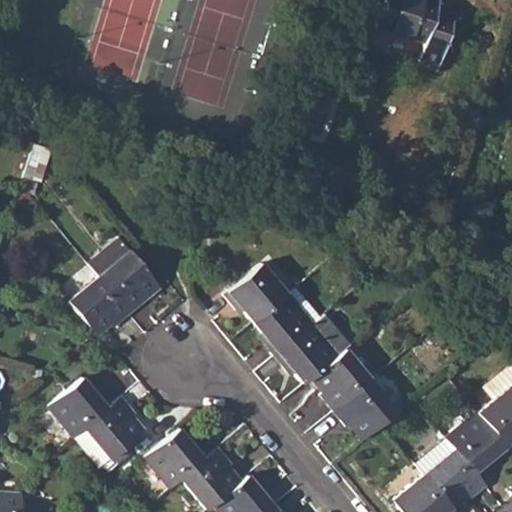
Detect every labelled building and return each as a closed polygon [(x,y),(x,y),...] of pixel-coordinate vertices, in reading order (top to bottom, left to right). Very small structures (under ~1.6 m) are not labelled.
[(381,0),(374,25),(422,40),(416,63),(436,69),(452,14),(434,9),(435,0),(381,0)] [(30,144),(21,175),(39,181),(49,151),(30,144)] [(126,247),(95,274),(129,313),(144,300),(140,295),(155,282),(126,247)] [(237,305),(251,320),(285,292),(259,261),(221,293),(233,308),(237,305)] [(95,274),(64,299),(94,333),(107,322),(112,326),(129,313),(95,274)] [(285,292),(251,320),(263,335),(259,339),(271,354),(310,323),(319,315),(293,285),(293,286),(285,292)] [(310,323),(271,354),(284,370),(288,367),(301,381),(308,375),(335,353),(310,323)] [(335,353),(308,375),(321,391),(317,394),(330,410),(369,377),(344,346),(335,353)] [(47,404),(72,434),(110,402),(98,388),(94,390),(80,375),(47,404)] [(369,377),(330,410),(343,426),(348,423),(359,437),(380,420),(395,408),(369,377)] [(490,397),(473,411),(502,447),(505,450),(511,444),(511,393),(505,385),(490,397)] [(110,402),(72,434),(98,464),(140,430),(129,417),(133,413),(119,395),(110,402)] [(473,411),(443,436),(451,445),(476,475),(491,462),(489,458),(502,447),(473,411)] [(177,425),(142,454),(168,484),(177,477),(206,453),(193,438),(190,440),(177,425)] [(206,453),(177,477),(202,508),(210,502),(238,479),(227,465),(230,461),(216,445),(206,453)] [(451,445),(421,470),(450,506),(465,495),(468,498),(484,485),(476,475),(451,445)] [(421,470),(390,496),(403,511),(450,511),(454,510),(450,506),(421,470)] [(238,479),(210,502),(218,511),(260,511),(275,500),(263,485),(258,488),(245,473),(238,479)] [(0,488),(0,511),(38,511),(39,506),(20,504),(20,491),(0,488)] [(284,511),(275,500),(260,511),(284,511)]
